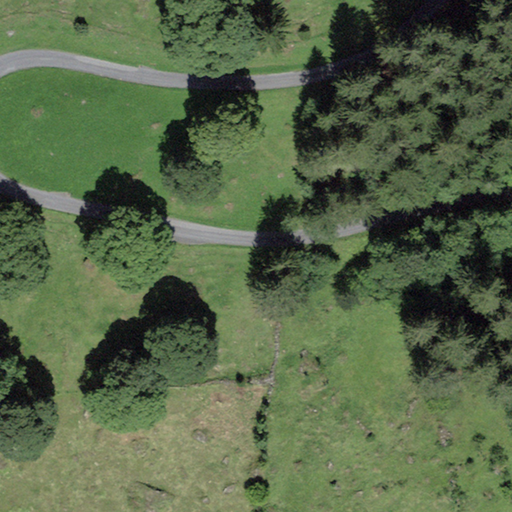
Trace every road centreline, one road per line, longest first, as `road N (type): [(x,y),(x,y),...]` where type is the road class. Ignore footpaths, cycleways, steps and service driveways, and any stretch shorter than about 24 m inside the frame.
road 1 (residential): [(511,191),(446,198),(324,233),(263,238),(201,232),(0,185)]
road 2 (residential): [(0,66),(51,57),(179,80),(271,82),(358,54),(424,0)]
